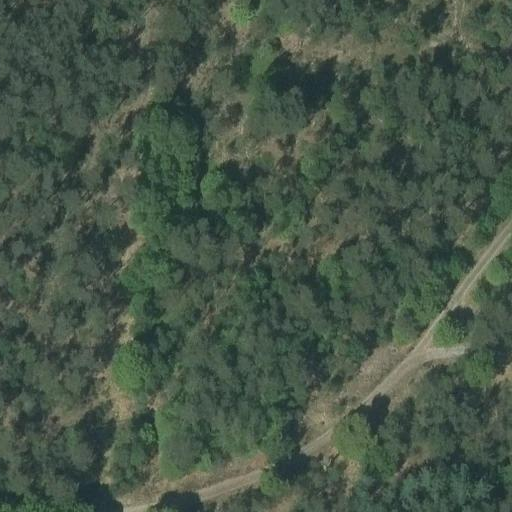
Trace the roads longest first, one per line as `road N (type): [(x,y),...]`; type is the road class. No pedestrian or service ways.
road 1 (track): [(511,356),(433,340),(376,403),(284,469),(162,511)]
road 2 (track): [(433,340),(511,241)]
